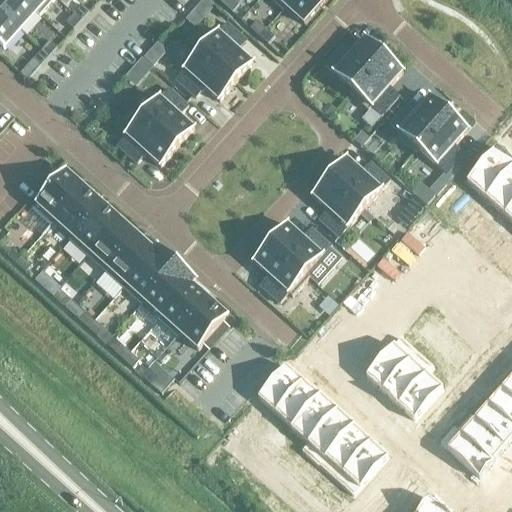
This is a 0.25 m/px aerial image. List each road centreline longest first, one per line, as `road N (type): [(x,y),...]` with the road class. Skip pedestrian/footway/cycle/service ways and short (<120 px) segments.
road 1 (track): [(0,313),(215,511)]
road 2 (residential): [(481,511),(276,326)]
road 3 (residential): [(279,92),(337,144),(221,275)]
road 4 (residential): [(0,80),(160,224)]
road 5 (residential): [(368,0),(511,136)]
road 6 (residential): [(279,92),(160,224)]
road 7 (secondary): [(103,511),(0,406)]
road 8 (residential): [(362,0),(279,92)]
